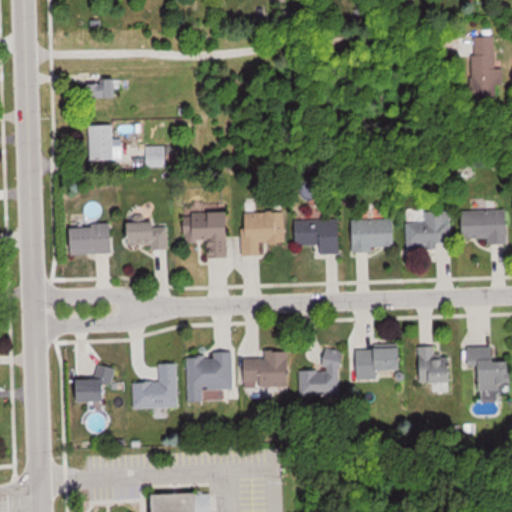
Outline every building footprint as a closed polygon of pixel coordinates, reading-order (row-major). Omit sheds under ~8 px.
[(499,36),(474,35),(473,101),(498,101),(499,36)] [(90,96),(122,96),(122,79),(90,79),(90,96)] [(93,125),(93,158),(116,158),(116,125),(93,125)] [(147,167),(169,167),(169,144),(147,144),(147,167)] [(465,242),(511,242),(511,210),(465,210),(465,242)] [(287,243),(287,211),(245,212),(245,256),(264,256),(263,243),(287,243)] [(408,211),(408,249),(453,249),(453,211),(408,211)] [(187,213),(187,245),(214,245),(214,257),(233,257),(233,213),(187,213)] [(344,254),(343,219),(297,220),(297,246),(321,245),(321,254),(344,254)] [(354,251),(398,250),(397,219),(353,219),(354,251)] [(170,248),(170,222),(130,222),(131,248),(170,248)] [(76,253),(115,253),(115,225),(76,225),(76,253)] [(421,384),(457,383),(457,359),(439,359),(439,346),(420,346),(421,384)] [(511,387),(511,361),(497,363),(496,346),(468,348),(469,368),(483,368),(484,389),(511,387)] [(342,397),(343,349),(325,348),(325,372),(300,371),(299,396),(342,397)] [(381,374),(406,373),(405,348),(353,350),(354,381),(382,380),(381,374)] [(291,351),(265,352),(265,359),(246,359),(246,387),(291,387),(291,351)] [(236,355),(190,356),(190,402),(207,402),(207,393),(236,393),(236,355)] [(180,364),(161,364),(161,382),(134,383),(135,409),(180,408),(180,364)] [(78,403),(117,403),(117,367),(101,367),(101,380),(78,380),(78,403)] [(203,511),(203,494),(158,495),(158,511),(203,511)]
